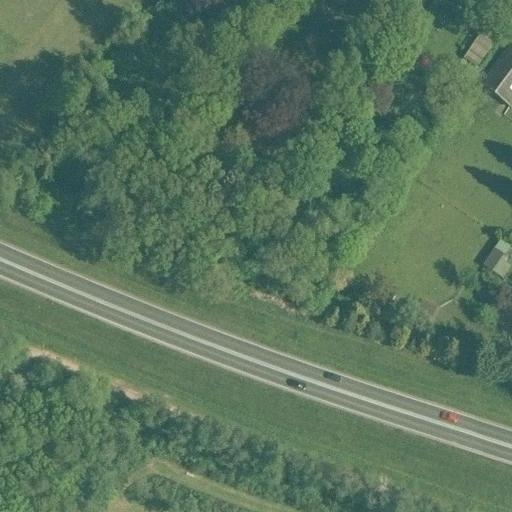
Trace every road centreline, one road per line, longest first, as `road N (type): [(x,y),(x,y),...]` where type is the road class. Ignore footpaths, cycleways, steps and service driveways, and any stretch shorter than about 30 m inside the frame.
road 1 (trunk): [(511,451),(342,398),(0,260)]
road 2 (track): [(441,511),(10,345),(0,348)]
